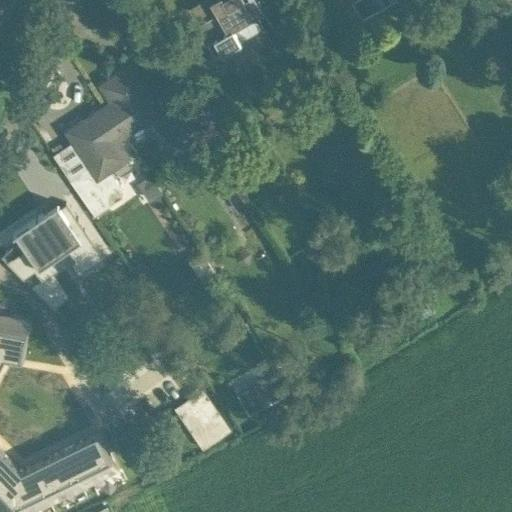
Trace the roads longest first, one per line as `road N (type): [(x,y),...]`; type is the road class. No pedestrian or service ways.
road 1 (residential): [(0,269),(48,315),(105,410),(178,361)]
road 2 (residential): [(0,151),(68,0)]
